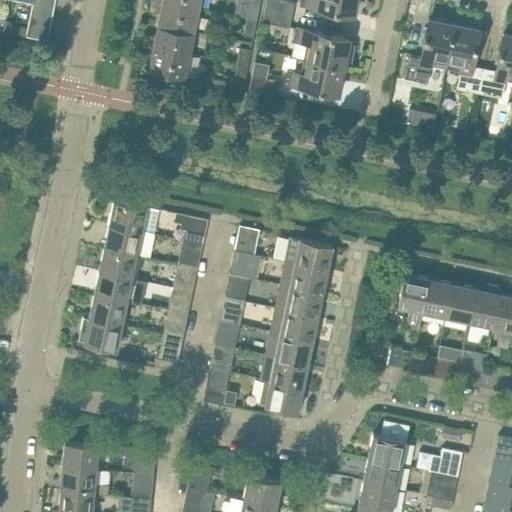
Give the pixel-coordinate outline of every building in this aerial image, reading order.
[(194,31),(198,9),(154,0),(150,0),(149,10),(160,12),(157,24),(194,31)] [(154,0),(198,9),(200,0),(154,0)] [(256,20),(260,0),(249,0),(246,18),(256,20)] [(287,0),(266,0),(264,9),(292,14),(294,1),(287,0)] [(354,14),(356,0),(300,0),(300,3),(334,10),(354,14)] [(51,17),(54,6),(32,2),(30,13),(51,17)] [(289,26),(292,14),(264,9),(262,21),(289,26)] [(49,28),(51,17),(30,13),(28,24),(49,28)] [(253,36),(256,20),(246,18),(243,34),(253,36)] [(447,58),(454,23),(428,18),(421,55),(409,52),(404,77),(424,81),(427,82),(432,55),(447,58)] [(479,28),(454,23),(447,58),(461,61),(456,87),(479,92),(484,67),(472,64),(479,28)] [(27,28),(13,24),(11,32),(26,35),(27,28)] [(47,39),(49,28),(28,24),(27,28),(26,35),(47,39)] [(190,53),(194,31),(157,24),(155,35),(144,33),(142,44),(190,53)] [(349,37),(330,33),(295,27),(293,40),(296,40),(293,55),(308,58),(344,65),(349,37)] [(511,71),(511,34),(503,32),(496,69),(484,67),(479,92),(502,96),(507,70),(511,71)] [(200,55),(190,53),(142,44),(140,54),(151,56),(148,68),(195,78),(200,55)] [(240,47),(237,63),(247,65),(250,49),(240,47)] [(338,93),(344,65),(308,58),(305,73),(287,70),(284,82),(338,93)] [(243,87),(247,65),(237,63),(234,78),(231,78),(230,84),(243,87)] [(278,80),(260,76),(251,75),(249,88),(276,93),(278,80)] [(408,108),(405,123),(433,129),(436,114),(408,108)] [(153,232),(158,207),(114,198),(108,223),(141,230),(141,229),(153,232)] [(202,243),(205,227),(207,218),(187,214),(183,239),(202,243)] [(136,253),(141,230),(108,223),(103,246),(136,253)] [(257,237),(259,228),(239,223),(237,233),(257,237)] [(327,269),(333,244),(290,235),(284,259),(327,269)] [(131,276),(136,253),(103,246),(98,270),(131,276)] [(197,267),(199,258),(180,254),(178,262),(197,267)] [(322,292),(327,269),(284,259),(279,283),(322,292)] [(192,289),(195,275),(197,267),(178,262),(173,285),(192,289)] [(257,269),(230,264),(229,272),(249,277),(256,278),(257,269)] [(126,301),(131,276),(98,270),(93,294),(126,301)] [(429,276),(404,271),(397,304),(409,307),(405,326),(418,329),(422,309),(429,276)] [(247,285),(249,277),(229,272),(227,281),(247,285)] [(445,314),(452,281),(429,276),(422,309),(445,314)] [(469,319),(476,286),(452,281),(445,314),(469,319)] [(318,315),(322,292),(279,283),(274,306),(318,315)] [(493,324),(500,291),(499,291),(500,285),(487,283),(486,288),(476,286),(469,319),(492,324),(493,324)] [(187,314),(192,289),(173,285),(170,301),(168,310),(187,314)] [(511,293),(500,291),(493,324),(492,324),(491,331),(511,335),(511,293)] [(121,324),(126,301),(93,294),(89,317),(121,324)] [(312,339),(318,315),(274,306),(269,330),(312,339)] [(186,322),(187,314),(168,310),(166,318),(186,322)] [(241,315),(221,311),(219,319),(239,323),(241,315)] [(83,316),(80,330),(86,331),(83,341),(116,348),(121,324),(89,317),(83,316)] [(237,331),(239,323),(219,319),(217,327),(237,331)] [(307,363),(312,339),(269,330),(264,354),(307,363)] [(177,361),(179,352),(159,348),(158,357),(156,357),(177,361)] [(409,370),(413,351),(405,349),(401,369),(409,370)] [(422,352),(413,351),(409,370),(417,372),(422,352)] [(302,386),(307,363),(264,354),(259,377),(264,378),(302,386)] [(176,369),(177,361),(156,357),(154,365),(176,369)] [(231,361),(211,357),(209,366),(229,370),(231,361)] [(457,380),(461,360),(452,358),(448,379),(457,380)] [(480,385),(485,365),(461,360),(457,380),(480,385)] [(504,390),(508,370),(494,367),(485,365),(480,385),(504,390)] [(227,381),(229,370),(209,366),(207,377),(227,381)] [(297,410),(302,386),(264,378),(259,402),(297,410)] [(373,432),(367,456),(401,463),(409,423),(384,418),(381,433),(373,432)] [(511,461),(511,436),(498,434),(493,458),(511,461)] [(96,468),(98,443),(64,440),(62,465),(96,468)] [(134,458),(133,471),(153,473),(155,448),(119,445),(119,451),(130,458),(134,458)] [(457,475),(462,451),(441,446),(439,456),(430,454),(426,468),(431,469),(457,475)] [(396,487),(401,463),(367,456),(363,480),(396,487)] [(511,471),(511,466),(511,461),(493,458),(491,467),(511,471)] [(95,482),(96,468),(62,465),(60,489),(94,492),(108,493),(109,484),(95,482)] [(452,499),(457,475),(431,469),(426,493),(432,494),(452,499)] [(151,497),(152,481),(153,473),(133,471),(132,479),(131,495),(151,497)] [(281,480),(248,473),(243,498),(276,505),(281,480)] [(207,483),(188,479),(187,486),(206,490),(207,483)] [(391,511),(396,487),(363,480),(358,505),(391,511)] [(511,491),(511,486),(488,482),(483,506),(503,510),(503,509),(508,510),(511,491)] [(187,486),(182,509),(196,511),(209,511),(213,492),(206,490),(187,486)] [(92,511),(94,492),(60,489),(58,511),(92,511)] [(432,494),(426,493),(422,511),(449,511),(452,499),(432,494)] [(149,511),(151,497),(131,495),(129,511),(149,511)] [(274,511),(276,505),(243,498),(239,511),(274,511)]
